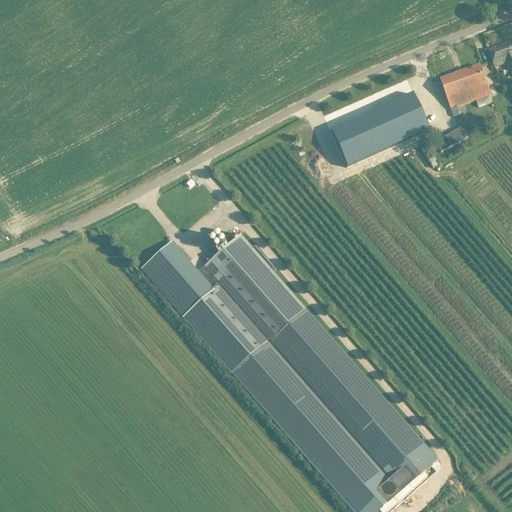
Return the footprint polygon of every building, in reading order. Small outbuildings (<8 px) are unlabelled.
[(511,42),(489,51),(494,68),(507,63),(511,75),(511,42)] [(481,67),(440,81),(453,118),(465,114),(463,106),(477,101),(479,107),(493,102),(484,76),(481,67)] [(413,95),(330,131),(346,169),(429,132),(413,95)] [(461,129),(435,143),(441,154),(467,139),(461,129)] [(172,243),(141,270),(186,322),(233,376),(350,511),(392,511),(437,473),(432,467),(438,462),(307,312),(241,235),(198,274),(172,243)]
